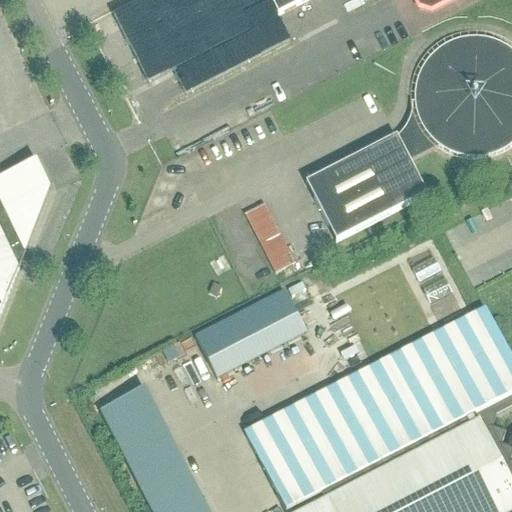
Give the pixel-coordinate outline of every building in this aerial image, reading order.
[(267,0),(277,19),(314,0),(413,0),(419,11),(430,14),(457,0),(267,0)] [(511,55),(506,51),(498,47),(490,44),(483,43),(473,42),(467,42),(462,43),(456,44),(451,46),(446,49),(442,51),(435,56),(428,63),(423,69),(421,74),(417,82),(415,90),(414,99),(414,106),(411,106),(411,110),(411,113),(410,117),(409,120),(408,124),(407,127),(405,130),(403,133),(401,136),(399,138),(396,140),(305,187),(335,246),(426,199),(408,165),(438,150),(464,161),(471,162),(475,162),(483,161),(490,160),(495,158),(503,155),(509,150),(511,148),(511,55)] [(0,181),(0,293),(5,304),(18,273),(15,268),(16,267),(14,261),(25,256),(50,194),(35,164),(0,181)] [(294,267),(264,207),(244,218),(275,277),(294,267)] [(511,511),(511,366),(485,314),(419,348),(244,439),(282,511),(295,511),(319,500),(322,506),(309,511),(511,511)] [(149,511),(205,511),(144,394),(100,417),(149,511)]
